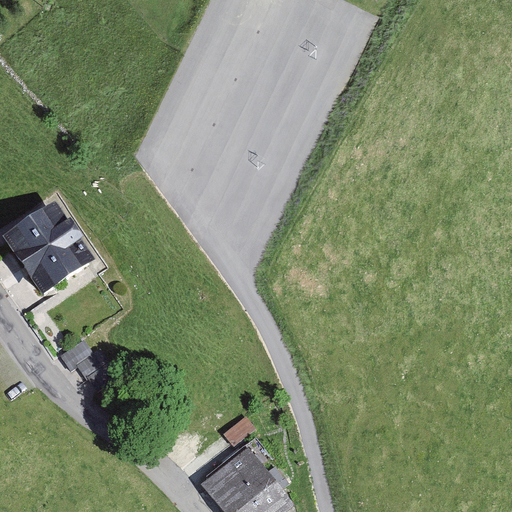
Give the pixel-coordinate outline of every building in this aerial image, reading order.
[(6,236),(47,295),(95,263),(54,203),(6,236)] [(95,354),(86,342),(62,358),(71,371),(95,354)] [(113,362),(103,348),(77,367),(88,381),(113,362)] [(101,392),(125,374),(115,361),(91,380),(101,392)] [(256,430),(246,417),(223,435),(234,447),(256,430)] [(201,484),(223,511),(286,511),(295,505),(249,448),(201,484)]
